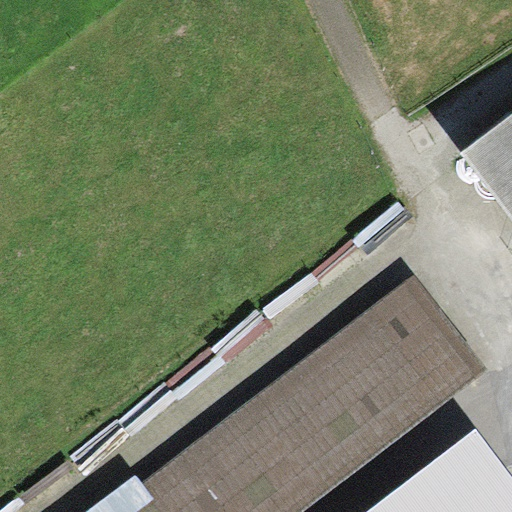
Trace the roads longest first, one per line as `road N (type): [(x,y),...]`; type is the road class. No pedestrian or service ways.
road 1 (track): [(312,0),(376,130),(511,335)]
road 2 (track): [(342,511),(511,383)]
